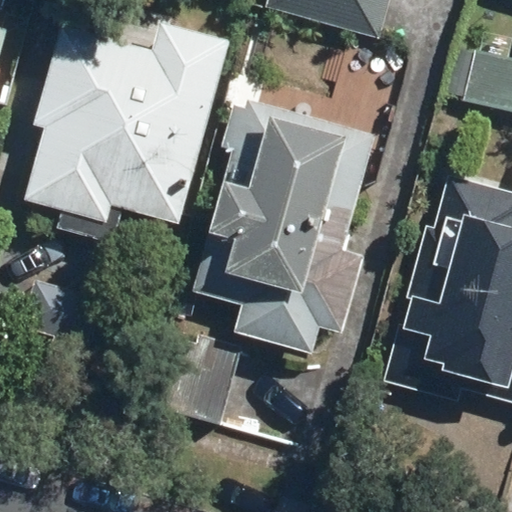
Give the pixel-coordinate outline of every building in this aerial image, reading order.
[(267,0),(264,10),(380,41),(391,0),(267,0)] [(160,25),(153,51),(60,26),(11,203),(58,215),(55,229),(112,245),(121,212),(179,228),(229,44),(160,25)] [(511,59),(474,49),(460,100),(511,114),(511,59)] [(243,108),(232,105),(211,184),(220,186),(190,297),(238,309),(231,337),(312,358),(319,331),(344,337),(364,257),(346,253),(376,136),(244,101),(243,108)] [(511,196),(446,178),(432,228),(427,227),(405,301),(411,302),(403,328),(400,327),(383,384),(459,406),(463,395),(511,408),(511,196)]
